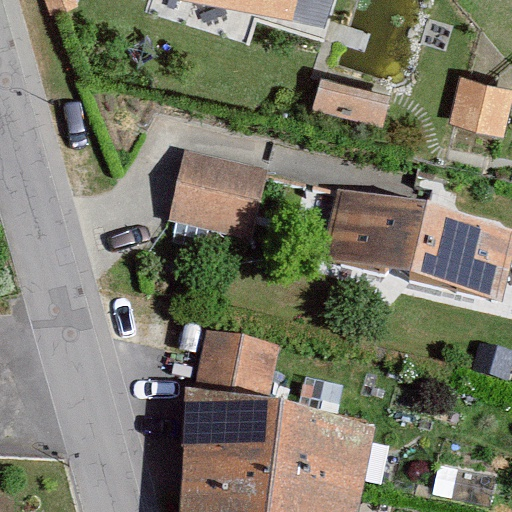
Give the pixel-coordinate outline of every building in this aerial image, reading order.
[(262,0),(310,12),(312,0),(262,0)] [(511,77),(464,69),(456,117),(509,126),(511,106),(511,77)] [(324,73),(318,103),(388,116),(393,86),(324,73)] [(263,179),(174,158),(159,229),(242,247),(263,179)] [(511,316),(511,272),(329,228),(312,307),(504,348),(511,316)] [(207,333),(204,377),(281,382),(284,337),(207,333)] [(358,511),(373,426),(187,388),(180,511),(358,511)]
